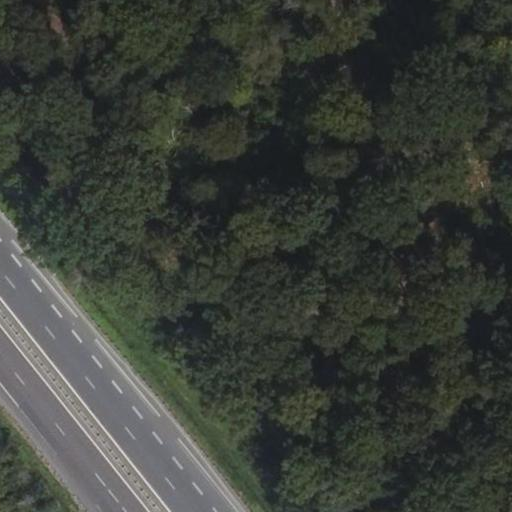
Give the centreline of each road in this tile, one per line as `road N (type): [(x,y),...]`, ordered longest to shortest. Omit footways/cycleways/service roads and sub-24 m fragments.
road 1 (primary): [(183,511),(0,281)]
road 2 (primary): [(0,353),(125,511)]
